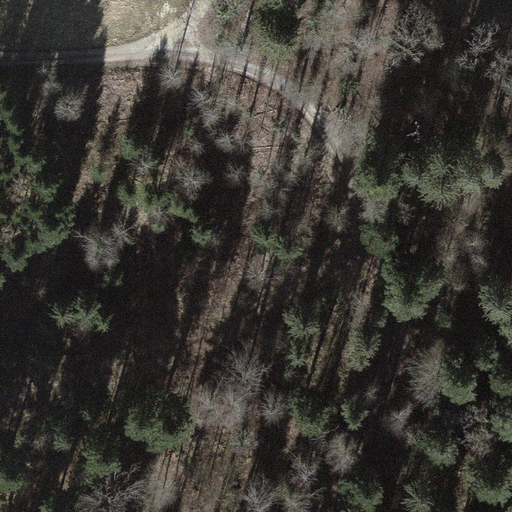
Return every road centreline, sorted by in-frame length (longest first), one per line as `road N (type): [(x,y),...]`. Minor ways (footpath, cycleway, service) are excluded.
road 1 (track): [(102,54),(214,57),(288,86),(333,136),(402,312),(394,381),(320,511)]
road 2 (track): [(0,412),(202,340),(378,236)]
road 3 (track): [(0,59),(102,54),(199,27),(216,0)]
